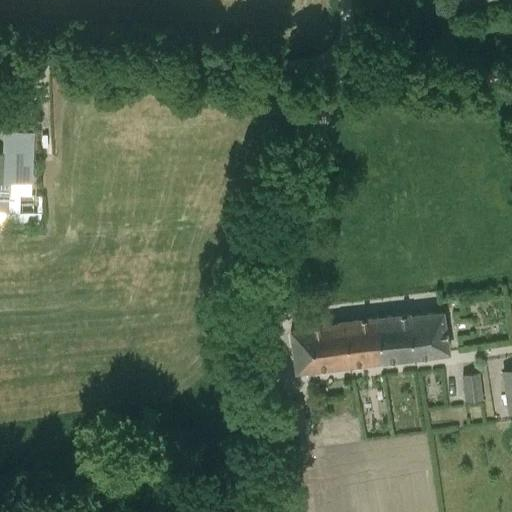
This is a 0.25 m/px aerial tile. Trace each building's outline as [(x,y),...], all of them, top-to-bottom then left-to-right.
[(33,183),(35,132),(3,131),(3,151),(0,151),(0,202),(10,203),(10,194),(31,195),(31,183),(33,183)] [(0,222),(42,222),(42,212),(0,212),(0,222)] [(339,322),(340,323),(291,330),(297,371),(449,352),(444,311),(411,316),(410,313),(339,322)] [(480,372),(462,374),(465,402),(483,400),(480,372)] [(281,434),(291,432),(306,429),(302,401),(287,403),(288,411),(278,413),(281,434)] [(371,511),(368,489),(360,490),(362,506),(361,506),(362,511),(335,511),(335,507),(332,507),(330,494),(326,495),(327,508),(316,509),(316,511),(371,511)]
